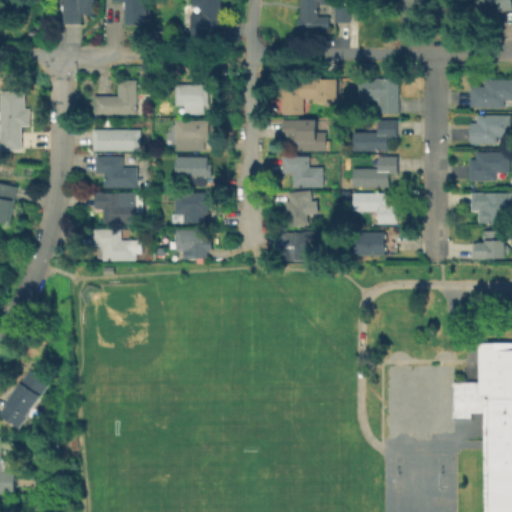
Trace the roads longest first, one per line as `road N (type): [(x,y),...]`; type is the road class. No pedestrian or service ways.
road 1 (residential): [(62,58),(54,191),(36,265),(0,338)]
road 2 (residential): [(248,53),(511,49)]
road 3 (residential): [(436,52),(436,257)]
road 4 (residential): [(145,58),(0,52)]
road 5 (residential): [(248,116),(249,247)]
